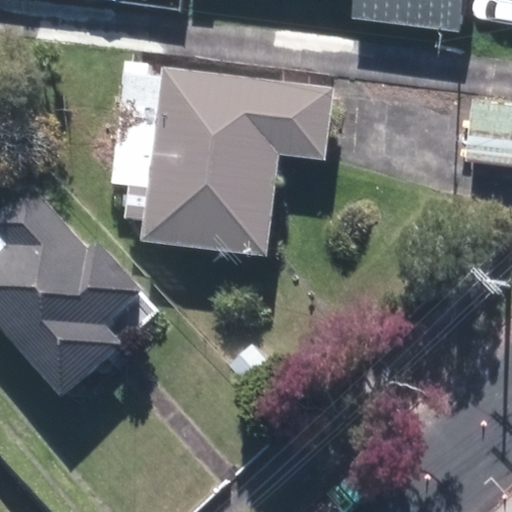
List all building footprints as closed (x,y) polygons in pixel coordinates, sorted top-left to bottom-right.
[(351,0),(349,29),(461,40),(464,0),(351,0)] [(116,194),(128,195),(127,229),(150,229),(149,260),(272,264),(275,164),(325,166),(328,89),(160,83),(161,70),(121,69),(116,194)] [(511,111),(469,109),(466,169),(511,171),(511,111)] [(0,336),(59,408),(120,357),(108,341),(113,336),(125,327),(131,334),(150,319),(94,252),(86,259),(40,205),(0,237),(0,336)] [(280,382),(253,351),(229,372),(256,403),(280,382)]
